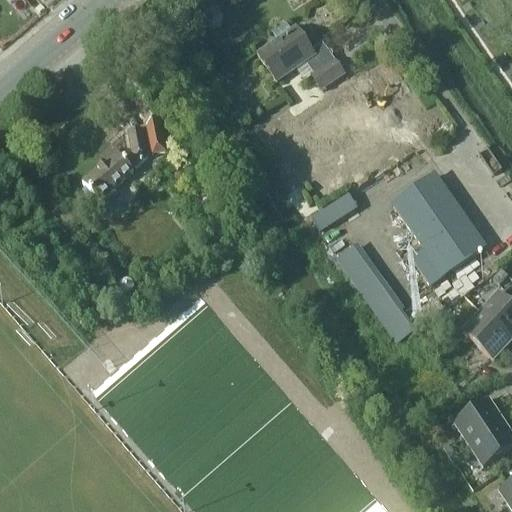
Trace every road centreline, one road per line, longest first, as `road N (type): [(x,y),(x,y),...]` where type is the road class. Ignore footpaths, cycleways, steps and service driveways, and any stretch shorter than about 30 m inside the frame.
road 1 (unclassified): [(511,196),(371,0)]
road 2 (primary): [(0,93),(112,0)]
